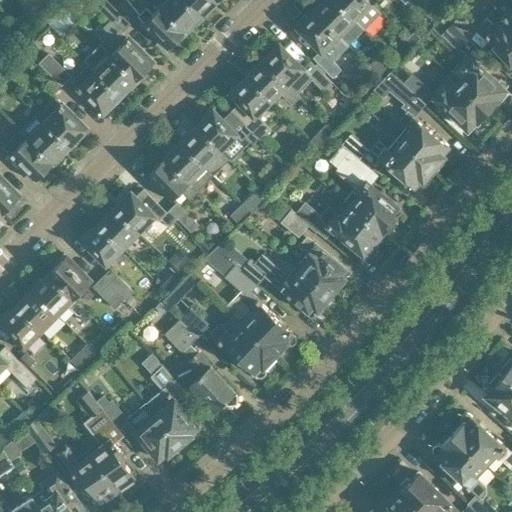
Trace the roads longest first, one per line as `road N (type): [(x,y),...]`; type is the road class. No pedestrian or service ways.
road 1 (residential): [(511,144),(295,403),(166,511)]
road 2 (primary): [(511,201),(367,373),(221,511)]
road 3 (residential): [(0,258),(276,0)]
road 4 (primary): [(257,511),(335,442),(511,235)]
road 5 (residential): [(309,511),(411,414),(511,289)]
